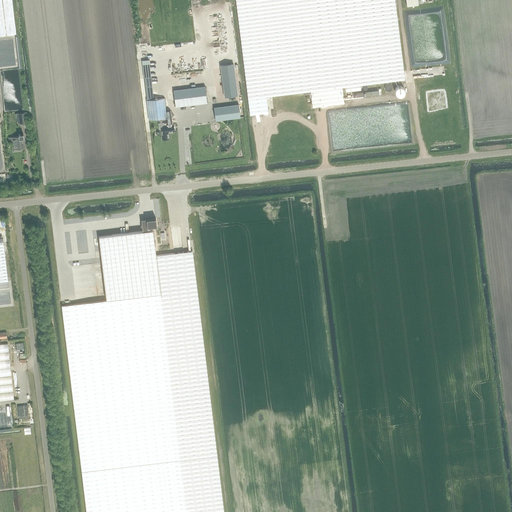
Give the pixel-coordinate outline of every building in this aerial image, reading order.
[(13,0),(0,0),(0,35),(16,34),(13,0)] [(235,0),(248,99),(250,116),(250,115),(256,115),(264,114),(264,115),(268,114),(268,113),(266,97),(305,93),(305,96),(311,95),(312,107),(344,103),(342,87),(405,80),(404,71),(394,0),(235,0)] [(220,65),(225,97),(238,95),(233,64),(233,63),(220,65)] [(186,72),(173,72),(173,80),(186,79),(186,72)] [(153,99),(151,76),(144,76),(146,99),(153,99)] [(399,96),(400,96),(401,96),(402,95),(403,95),(404,94),(404,93),(404,92),(405,92),(405,91),(405,90),(404,89),(404,88),(403,87),(402,87),(402,86),(401,86),(400,86),(399,86),(398,86),(397,87),(396,87),(396,88),(395,89),(395,90),(395,91),(395,92),(395,93),(396,93),(396,94),(397,95),(398,95),(398,96),(399,96)] [(175,107),(207,103),(205,87),(174,91),(175,107)] [(239,107),(214,111),(215,120),(240,117),(239,107)] [(24,112),(15,114),(16,117),(19,117),(20,124),(25,123),(24,112)] [(165,128),(161,129),(162,138),(169,137),(168,132),(173,132),(172,124),(164,125),(165,128)] [(24,135),(19,135),(19,137),(14,138),(15,152),(20,152),(20,149),(23,149),(23,141),(24,141),(24,135)] [(223,511),(192,251),(179,253),(156,255),(153,230),(150,230),(149,227),(157,226),(156,218),(154,218),(141,219),(143,231),(99,236),(99,238),(102,264),(106,300),(77,304),(62,305),(86,511),(223,511)] [(0,282),(8,281),(4,243),(0,243),(0,282)] [(8,344),(0,344),(0,400),(14,399),(8,344)] [(28,405),(18,406),(19,418),(29,417),(28,405)]
